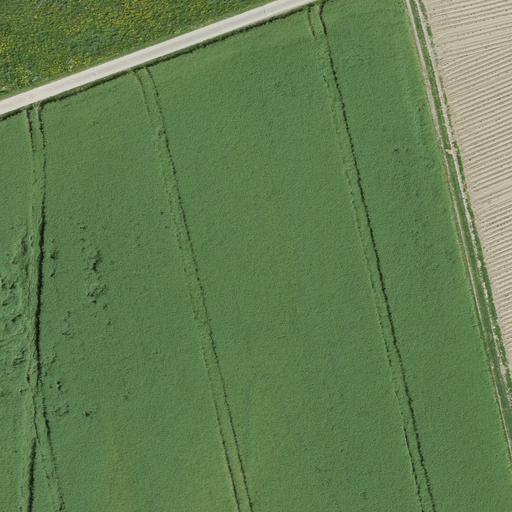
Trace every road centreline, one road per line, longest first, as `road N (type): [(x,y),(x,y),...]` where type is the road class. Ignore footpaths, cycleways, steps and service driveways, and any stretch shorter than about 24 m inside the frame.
road 1 (track): [(511,442),(407,0)]
road 2 (track): [(306,0),(0,115)]
